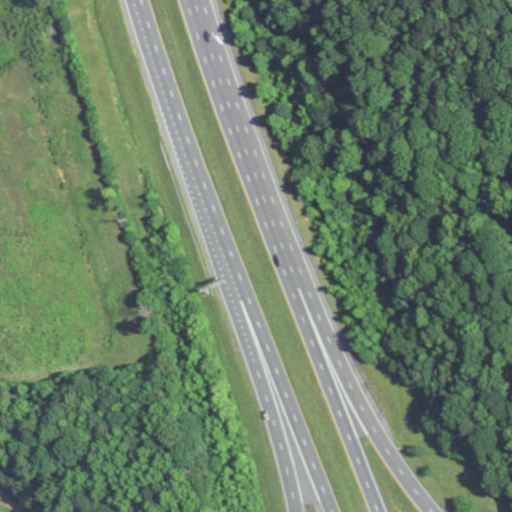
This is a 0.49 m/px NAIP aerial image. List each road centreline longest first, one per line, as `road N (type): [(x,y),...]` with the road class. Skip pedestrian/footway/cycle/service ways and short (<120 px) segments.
road 1 (motorway): [(142,0),(185,144),(332,511)]
road 2 (motorway): [(379,511),(199,0)]
road 3 (motorway): [(437,511),(326,327),(241,128)]
road 4 (motorway): [(185,144),(275,411),(298,511)]
